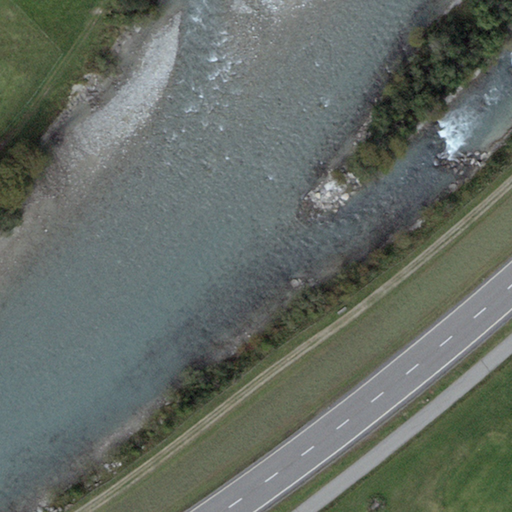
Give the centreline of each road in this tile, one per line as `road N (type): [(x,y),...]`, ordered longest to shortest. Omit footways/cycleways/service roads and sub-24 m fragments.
road 1 (track): [(82,511),(511,181)]
road 2 (primary): [(511,286),(219,511)]
road 3 (track): [(511,346),(307,511)]
